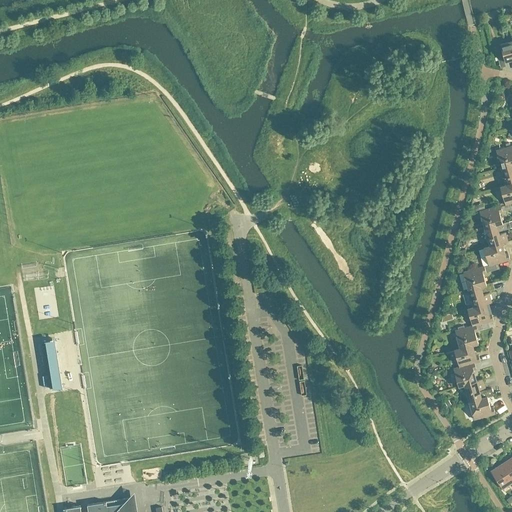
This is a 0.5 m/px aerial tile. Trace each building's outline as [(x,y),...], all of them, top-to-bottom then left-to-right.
[(511,40),(500,44),(505,61),(511,59),(511,40)] [(511,164),(511,145),(496,150),(501,167),(511,164)] [(511,164),(501,167),(506,185),(511,183),(511,164)] [(511,183),(506,185),(500,186),(505,204),(511,202),(511,183)] [(503,223),(500,212),(502,211),(501,205),(480,211),(485,228),(503,223)] [(508,241),(505,232),(499,234),(499,231),(511,227),(509,221),(503,223),(485,228),(490,245),(490,246),(502,242),(508,241)] [(505,253),(502,242),(490,246),(490,245),(484,247),(489,265),(510,259),(508,253),(505,253)] [(486,284),(483,273),(486,272),(484,266),(463,272),(468,289),(486,284)] [(491,302),(489,293),(483,294),(482,292),(494,288),(493,282),(486,284),(468,289),(473,306),(473,307),(486,303),(491,302)] [(489,314),(486,303),(473,307),(473,306),(467,308),(472,325),(476,325),(494,320),(492,313),(489,314)] [(478,343),(475,331),(478,331),(476,325),(472,325),(465,327),(458,329),(455,330),(460,347),(460,348),(472,344),(473,345),(478,343)] [(476,356),(473,345),(472,344),(460,348),(460,347),(454,349),(459,366),(459,367),(468,364),(474,362),(475,363),(480,361),(479,355),(476,356)] [(477,381),(477,380),(473,369),(476,368),(475,363),(474,362),(468,364),(459,367),(459,366),(453,368),(459,386),(464,384),(477,381)] [(479,389),(485,387),(482,379),(477,380),(477,381),(464,384),(469,401),(487,396),(494,395),(492,388),(480,392),(479,389)] [(491,407),(487,396),(469,401),(474,419),(495,413),(493,407),(491,407)] [(511,482),(511,463),(509,459),(500,465),(511,482)] [(511,482),(500,465),(491,471),(502,488),(511,482)] [(137,511),(137,508),(134,492),(129,497),(87,504),(88,511),(137,511)]
